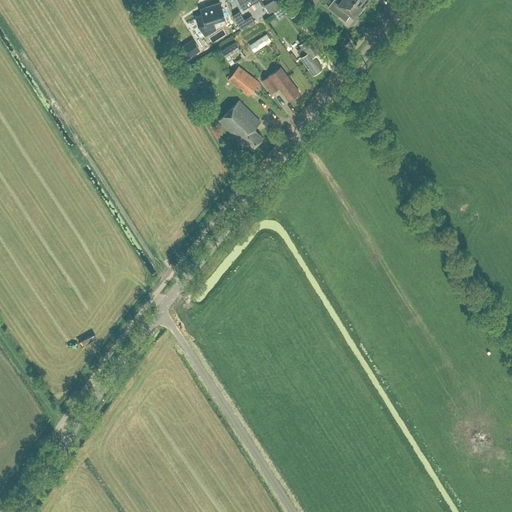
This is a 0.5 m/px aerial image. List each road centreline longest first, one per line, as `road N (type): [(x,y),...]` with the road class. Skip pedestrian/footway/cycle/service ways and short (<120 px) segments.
road 1 (tertiary): [(160,308),(407,0)]
road 2 (track): [(511,350),(347,75)]
road 3 (tertiary): [(18,511),(160,308)]
road 4 (unclassified): [(292,511),(160,308)]
road 5 (track): [(245,186),(130,0)]
